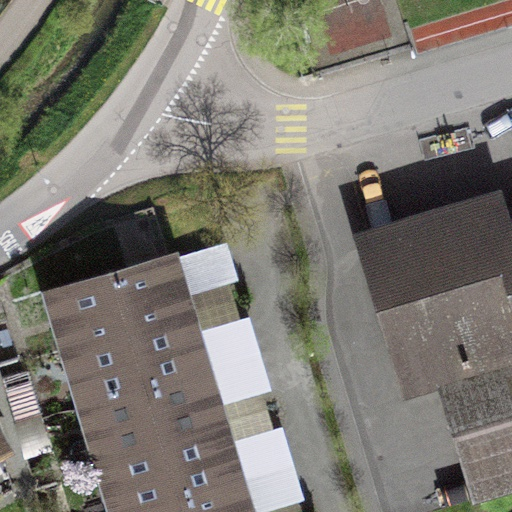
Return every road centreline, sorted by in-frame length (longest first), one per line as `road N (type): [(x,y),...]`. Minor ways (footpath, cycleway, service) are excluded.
road 1 (residential): [(145,105),(210,124),(292,132),(511,69)]
road 2 (tertiary): [(145,105),(0,237)]
road 3 (tertiary): [(207,0),(145,105)]
